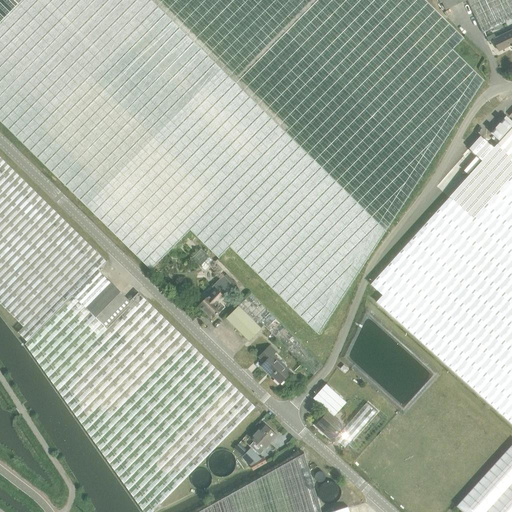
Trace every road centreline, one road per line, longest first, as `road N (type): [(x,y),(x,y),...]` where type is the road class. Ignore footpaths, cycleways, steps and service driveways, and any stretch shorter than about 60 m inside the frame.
road 1 (unclassified): [(286,413),(328,367),(374,259),(437,176),(472,112),(493,91),(511,86)]
road 2 (unclassified): [(286,413),(0,139)]
road 3 (unclassified): [(392,511),(286,413)]
